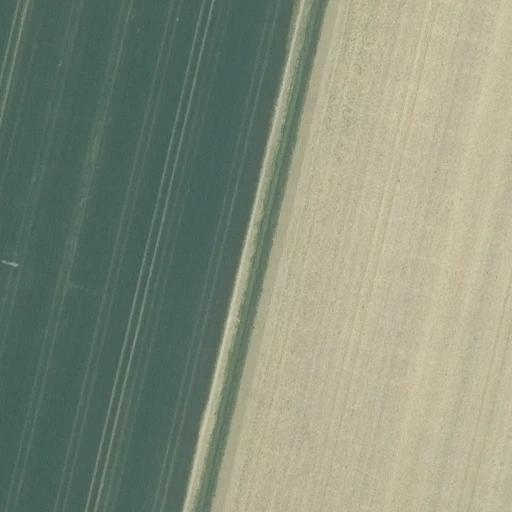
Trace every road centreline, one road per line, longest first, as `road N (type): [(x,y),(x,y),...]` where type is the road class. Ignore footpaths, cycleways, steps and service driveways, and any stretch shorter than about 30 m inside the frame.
road 1 (track): [(309,0),(191,511)]
road 2 (track): [(333,0),(215,511)]
